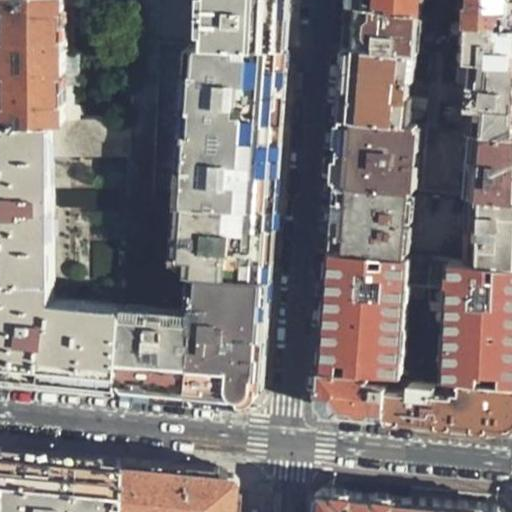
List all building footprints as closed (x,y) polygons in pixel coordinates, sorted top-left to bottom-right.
[(0,0),(0,52),(63,52),(63,0),(0,0)] [(122,0),(128,37),(130,37),(158,39),(158,24),(156,24),(157,11),(154,10),(154,0),(122,0)] [(280,16),(281,0),(210,0),(208,42),(278,46),(280,16)] [(351,0),(351,4),(422,9),(422,0),(351,0)] [(511,0),(471,0),(471,20),(511,21),(511,0)] [(422,9),(351,4),(350,25),(348,44),(413,50),(420,51),(422,9)] [(474,56),(511,59),(511,21),(471,20),(470,37),(464,44),(464,55),(474,56)] [(126,196),(154,197),(160,39),(158,39),(130,37),(130,51),(128,124),(127,153),(126,196)] [(281,128),(286,59),(279,58),(280,47),(278,46),(208,42),(197,41),(187,200),(275,206),(281,128)] [(413,50),(348,44),(345,86),(342,117),(408,123),(413,50)] [(63,52),(0,52),(0,118),(62,121),(63,52)] [(511,59),(474,56),(470,129),(511,132),(511,59)] [(408,123),(342,117),(340,152),(338,182),(412,189),(417,124),(408,123)] [(0,375),(87,384),(88,379),(119,382),(126,305),(124,305),(55,297),(54,300),(43,299),(44,274),(46,274),(47,150),(127,153),(128,124),(62,121),(0,118),(0,375)] [(511,132),(470,129),(463,193),(467,193),(511,197),(511,132)] [(412,189),(338,182),(335,219),(332,249),(407,254),(409,224),(400,223),(401,219),(409,219),(412,189)] [(511,197),(467,193),(465,259),(511,261),(511,197)] [(201,269),(270,275),(273,241),(275,206),(187,200),(182,252),(196,254),(196,269),(201,269)] [(407,254),(332,249),(331,267),(329,290),(336,291),(333,325),(327,324),(326,338),(324,362),(324,366),(371,370),(391,372),(438,376),(461,378),(511,383),(511,261),(465,259),(407,254)] [(152,264),(124,263),(124,291),(151,292),(152,264)] [(197,319),(191,395),(217,398),(243,400),(263,383),(270,275),(201,269),(200,300),(208,300),(208,320),(197,319)] [(329,290),(327,324),(333,325),(336,291),(329,290)] [(119,382),(118,387),(155,391),(191,395),(197,319),(197,313),(126,305),(119,382)] [(370,380),(371,370),(324,366),(322,390),(338,409),(362,411),(387,414),(389,386),(390,382),(370,380)] [(461,378),(438,376),(438,381),(437,393),(453,396),(454,390),(460,390),(461,378)] [(389,386),(387,414),(450,420),(505,425),(511,419),(511,383),(461,378),(460,390),(454,390),(453,396),(437,393),(438,381),(413,378),(412,387),(389,386)] [(116,511),(118,457),(0,445),(0,511),(116,511)] [(221,468),(118,457),(116,511),(234,511),(236,490),(237,486),(229,477),(221,468)] [(315,493),(312,511),(404,511),(406,495),(347,491),(320,488),(315,493)] [(503,511),(494,502),(406,495),(404,511),(503,511)]
